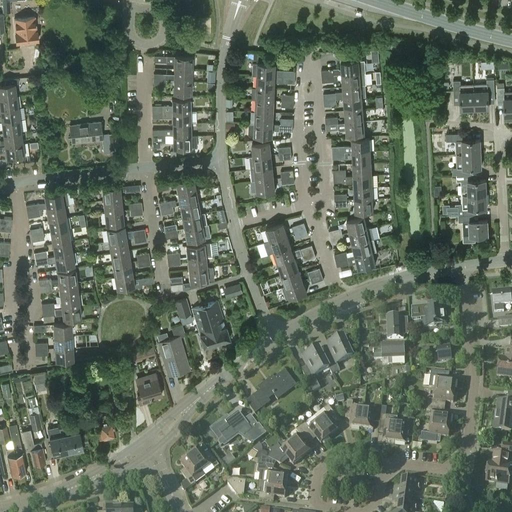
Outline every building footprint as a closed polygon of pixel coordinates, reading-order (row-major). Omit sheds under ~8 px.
[(1,0),(2,7),(2,13),(10,13),(10,0),(14,0),(1,0)] [(10,19),(14,43),(36,39),(32,16),(10,19)] [(172,63),(172,68),(191,69),(191,57),(166,56),(154,56),(153,62),(166,62),(166,63),(172,63)] [(341,74),(365,72),(364,60),(358,61),(358,60),(340,62),(341,69),(339,69),(339,68),(321,70),(321,76),(337,74),(337,75),(341,75),(341,74)] [(252,75),(256,76),(295,77),(295,71),(275,70),(275,64),(252,63),(252,75)] [(191,69),(172,68),(172,74),(165,74),(153,73),(153,80),(165,80),(171,81),(190,81),(191,69)] [(366,84),(365,72),(341,74),(341,75),(342,86),(360,84),(360,85),(366,84)] [(295,77),(256,76),(256,88),(274,89),(274,83),(295,83),(295,77)] [(486,83),(473,84),(474,109),(488,108),(487,96),(494,95),(493,77),(486,77),(486,83)] [(0,97),(16,95),(14,84),(18,83),(18,78),(0,79),(0,81),(0,85),(0,84),(0,97)] [(190,81),(171,81),(171,93),(172,93),(172,96),(188,96),(188,94),(190,94),(190,81)] [(461,110),(474,109),(473,84),(460,85),(459,81),(452,81),(453,97),(460,96),(461,110)] [(504,116),(511,115),(511,90),(504,91),(503,87),(503,82),(497,83),(497,87),(497,103),(504,103),(504,116)] [(342,86),(342,92),(335,93),(336,99),(343,98),(361,96),(360,85),(360,84),(342,86)] [(256,88),(252,88),(252,99),(255,99),(255,100),(273,100),(274,89),(256,88)] [(16,95),(0,97),(0,109),(17,108),(16,95)] [(188,96),(172,96),(172,99),(170,99),(170,106),(151,106),(151,112),(189,112),(188,99),(188,96)] [(343,98),(344,110),(362,108),(361,96),(343,98)] [(273,100),(255,100),(254,111),(273,112),(273,100)] [(17,108),(0,109),(0,113),(0,116),(0,121),(1,122),(19,119),(17,108)] [(344,110),(345,122),(363,121),(362,108),(344,110)] [(254,111),(251,111),(251,123),(250,123),(272,124),(273,112),(254,111)] [(170,118),(170,124),(189,123),(189,112),(151,112),(152,119),(170,118)] [(19,119),(1,122),(3,134),(21,131),(19,119)] [(352,137),(364,136),(363,121),(345,122),(338,123),(326,124),(326,130),(338,129),(340,130),(346,130),(346,135),(351,134),(352,137)] [(102,153),(109,152),(107,134),(101,134),(100,122),(70,125),(71,142),(101,139),(102,153)] [(152,130),(152,136),(165,136),(171,136),(189,136),(189,123),(170,124),(171,130),(152,130)] [(292,131),(293,125),(280,125),(272,124),(250,123),(249,125),(248,134),(250,136),(253,136),(253,137),(271,138),(272,130),(292,131)] [(21,131),(3,134),(4,140),(0,141),(0,139),(0,146),(22,143),(21,131)] [(455,155),(480,154),(480,140),(467,140),(467,133),(446,134),(446,142),(455,141),(455,155)] [(152,136),(152,148),(158,148),(160,146),(160,142),(165,142),(165,136),(152,136)] [(194,136),(189,136),(171,136),(171,148),(195,148),(194,136)] [(364,136),(352,137),(352,139),(351,139),(351,146),(344,146),(332,146),(332,152),(345,152),(352,152),(352,151),(370,150),(369,138),(365,138),(364,136)] [(249,157),(270,155),(269,142),(251,144),(252,156),(249,156),(249,157)] [(0,146),(0,152),(5,152),(6,158),(12,157),(13,163),(27,161),(26,155),(24,155),(22,143),(0,146)] [(352,164),(370,163),(370,150),(352,151),(352,152),(352,164)] [(451,175),(456,175),(468,174),(468,168),(481,167),(480,154),(455,155),(456,168),(451,168),(451,175)] [(250,169),(272,167),(270,155),(249,157),(250,169)] [(352,164),(353,175),(371,174),(370,163),(352,164)] [(255,180),(273,178),(272,167),(250,169),(251,181),(255,180)] [(371,174),(353,175),(346,176),(333,177),(334,183),(346,182),(346,183),(353,182),(353,187),(371,186),(378,186),(377,175),(371,175),(371,174)] [(472,174),(468,174),(456,175),(456,181),(460,181),(461,195),(486,194),(485,180),(472,180),(472,174)] [(177,193),(194,190),(192,177),(174,180),(177,193)] [(274,191),(273,178),(255,180),(256,193),(274,191)] [(155,185),(157,191),(169,189),(168,183),(155,185)] [(121,199),(120,192),(125,191),(125,192),(140,190),(139,184),(119,186),(101,187),(103,200),(121,199)] [(353,187),(354,200),(372,199),(371,186),(353,187)] [(177,193),(179,205),(196,202),(194,190),(177,193)] [(39,210),(39,209),(46,208),(46,209),(64,205),(68,204),(66,192),(61,193),(44,196),(45,203),(38,203),(25,205),(27,212),(39,210)] [(461,195),(461,205),(455,205),(455,208),(450,208),(450,206),(443,206),(443,215),(450,215),(450,216),(474,215),(474,208),(486,207),(486,194),(461,195)] [(104,212),(122,210),(121,199),(103,200),(104,212)] [(372,211),(372,199),(354,200),(354,212),(372,211)] [(179,205),(181,217),(199,214),(196,202),(179,205)] [(48,220),(66,217),(64,205),(46,209),(48,220)] [(172,206),(160,208),(161,215),(173,213),(172,206)] [(104,212),(105,224),(123,222),(122,210),(104,212)] [(181,217),(183,228),(207,224),(205,213),(199,214),(181,217)] [(450,216),(450,217),(459,217),(459,224),(462,223),(463,243),(475,242),(475,235),(487,235),(487,220),(474,221),(474,215),(450,216)] [(349,232),(366,228),(363,216),(346,221),(349,232)] [(50,232),(68,229),(66,217),(48,220),(50,232)] [(292,226),(294,232),(306,228),(304,222),(292,226)] [(269,241),(287,235),(283,223),(265,230),(269,241)] [(163,226),(164,232),(176,229),(175,224),(163,226)] [(208,224),(207,224),(183,228),(185,241),(210,236),(208,224)] [(145,234),(144,228),(132,230),(125,231),(124,226),(106,229),(108,241),(126,237),(126,238),(133,237),(133,236),(145,234)] [(31,236),(43,233),(42,227),(30,229),(31,236)] [(371,227),(366,228),(349,232),(351,244),(373,239),(371,227)] [(306,228),(294,232),(296,238),(308,234),(306,228)] [(330,237),(342,234),(341,228),(328,230),(330,237)] [(68,229),(50,232),(52,244),(70,240),(68,229)] [(176,229),(164,232),(165,239),(178,236),(176,229)] [(43,233),(31,236),(32,242),(44,239),(43,233)] [(133,237),(134,243),(146,241),(145,234),(133,236),(133,237)] [(343,240),(342,234),(330,237),(331,243),(343,240)] [(267,254),(273,252),(290,246),(287,235),(269,241),(263,243),(267,254)] [(110,253),(112,252),(128,249),(126,238),(126,237),(108,241),(110,253)] [(354,255),(372,251),(376,250),(373,239),(351,244),(354,255)] [(54,255),(72,252),(70,240),(52,244),(54,255)] [(186,257),(204,256),(211,255),(209,242),(185,245),(186,257)] [(273,252),(277,263),(294,257),(302,255),(314,251),(312,245),(292,251),(290,246),(273,252)] [(128,249),(112,252),(110,253),(112,264),(128,262),(130,261),(128,249)] [(47,257),(46,250),(34,253),(35,259),(47,257)] [(334,253),(335,260),(347,257),(346,250),(334,253)] [(316,257),(314,251),(302,255),(304,261),(316,257)] [(372,251),(354,255),(347,257),(335,260),(337,266),(349,263),(349,264),(356,262),(357,268),(375,264),(372,251)] [(74,265),(72,252),(54,255),(47,257),(48,263),(55,262),(56,268),(74,265)] [(149,258),(148,252),(136,254),(137,260),(149,258)] [(186,257),(187,269),(205,267),(204,256),(186,257)] [(47,257),(35,259),(36,265),(48,263),(47,257)] [(277,263),(281,275),(298,269),(294,257),(277,263)] [(137,260),(138,267),(150,265),(149,258),(137,260)] [(179,258),(167,259),(168,266),(180,265),(179,258)] [(114,276),(132,273),(130,261),(128,262),(112,264),(114,276)] [(213,267),(205,267),(187,269),(189,281),(214,279),(213,267)] [(308,272),(310,278),(322,274),(319,268),(308,272)] [(340,277),(352,274),(351,268),(339,271),(340,277)] [(58,283),(75,281),(74,269),(56,271),(58,283)] [(281,275),(285,286),(302,280),(298,269),(281,275)] [(152,276),(133,279),(132,273),(114,276),(116,289),(133,286),(133,287),(142,287),(142,284),(145,283),(149,283),(153,282),(152,276)] [(322,274),(310,278),(312,284),(324,280),(322,274)] [(169,277),(169,284),(181,282),(180,276),(169,277)] [(306,292),(302,280),(285,286),(289,299),(306,292)] [(58,283),(59,296),(77,293),(75,281),(58,283)] [(181,289),(181,282),(169,284),(170,291),(181,289)] [(59,296),(61,308),(78,306),(77,293),(59,296)] [(504,312),(503,306),(511,305),(511,296),(509,297),(509,293),(492,295),(494,313),(504,312)] [(174,301),(179,317),(191,313),(186,297),(174,301)] [(217,301),(200,306),(191,308),(203,347),(228,339),(217,301)] [(412,318),(411,318),(412,320),(422,319),(423,328),(434,327),(436,323),(442,322),(442,327),(447,326),(446,313),(444,311),(444,303),(428,305),(428,306),(412,308),(412,312),(411,312),(412,318)] [(78,306),(61,308),(54,309),(42,310),(42,316),(55,315),(61,314),(62,320),(80,318),(78,306)] [(399,318),(386,319),(387,341),(403,340),(402,336),(408,335),(407,319),(399,320),(399,318)] [(499,328),(511,326),(511,318),(498,320),(499,328)] [(72,335),(71,322),(53,323),(54,336),(72,335)] [(171,327),(174,337),(157,342),(167,376),(188,369),(178,337),(184,336),(181,324),(177,325),(177,323),(172,324),(172,326),(171,327)] [(54,336),(54,348),(72,347),(72,335),(54,336)] [(328,369),(327,369),(331,375),(339,372),(336,365),(352,358),(342,338),(326,345),(330,354),(322,358),(328,369)] [(499,358),(496,377),(511,378),(511,340),(510,350),(506,350),(505,359),(499,358)] [(403,344),(392,345),(381,346),(381,351),(373,351),(374,360),(382,360),(382,365),(404,364),(403,344)] [(72,347),(54,348),(55,360),(73,359),(72,347)] [(438,360),(451,359),(450,347),(437,348),(438,360)] [(312,377),(327,369),(328,369),(322,358),(318,350),(302,358),(306,367),(300,370),(302,375),(312,394),(319,390),(312,377)] [(0,365),(0,372),(12,370),(11,363),(0,365)] [(429,388),(435,389),(455,392),(456,380),(446,379),(446,373),(431,371),(429,388)] [(34,374),(36,383),(46,381),(44,372),(34,374)] [(254,414),(262,408),(268,403),(266,400),(273,395),(277,400),(295,386),(284,372),(273,380),(272,378),(258,389),(260,392),(245,403),(254,414)] [(155,373),(135,379),(139,392),(137,393),(140,404),(153,400),(152,398),(162,395),(155,373)] [(1,384),(3,398),(10,396),(8,383),(1,384)] [(455,392),(435,389),(433,401),(428,400),(427,406),(442,408),(443,402),(453,404),(455,392)] [(337,394),(338,397),(336,397),(338,403),(344,402),(343,396),(342,396),(341,393),(337,394)] [(511,433),(511,423),(511,394),(510,394),(508,403),(498,402),(495,421),(494,421),(492,431),(511,433)] [(349,427),(361,429),(363,409),(352,407),(352,402),(347,401),(345,415),(350,416),(349,427)] [(363,409),(361,429),(373,430),(374,419),(379,420),(380,416),(381,406),(375,405),(375,411),(363,409)] [(314,416),(317,421),(330,437),(339,430),(332,421),(337,417),(328,406),(314,416)] [(432,412),(430,424),(450,426),(452,415),(441,413),(442,408),(427,406),(426,412),(432,412)] [(41,429),(38,413),(29,414),(33,431),(41,429)] [(95,422),(99,438),(114,435),(109,413),(99,415),(100,422),(95,422)] [(223,420),(210,430),(219,442),(218,443),(221,447),(223,446),(239,434),(253,444),(266,435),(259,425),(258,426),(251,416),(244,421),(238,413),(225,423),(223,420)] [(382,441),(394,443),(397,424),(385,422),(386,416),(380,416),(379,420),(378,429),(384,430),(382,441)] [(397,424),(394,443),(406,444),(407,434),(413,434),(415,420),(409,419),(408,425),(397,424)] [(68,421),(61,422),(62,431),(70,429),(68,421)] [(305,423),(300,427),(312,442),(316,438),(321,444),(330,437),(317,421),(308,428),(305,423)] [(67,451),(63,433),(62,431),(61,422),(56,423),(57,427),(47,430),(49,436),(52,454),(67,451)] [(7,426),(12,448),(18,471),(26,469),(20,446),(21,446),(16,424),(7,426)] [(448,438),(450,426),(430,424),(429,436),(421,435),(420,442),(436,445),(436,444),(439,444),(440,437),(448,438)] [(0,442),(9,441),(5,426),(0,427),(0,442)] [(312,442),(300,427),(296,430),(299,434),(290,442),(302,458),(312,451),(307,445),(312,442)] [(40,442),(33,443),(30,429),(22,431),(26,451),(30,451),(33,465),(36,464),(37,465),(42,464),(43,463),(45,462),(40,442)] [(63,433),(67,451),(82,447),(81,444),(87,443),(85,435),(79,436),(78,430),(63,433)] [(271,453),(268,459),(274,462),(281,465),(282,460),(286,457),(293,465),(302,458),(290,442),(285,446),(281,442),(269,451),(271,453)] [(487,467),(485,482),(507,485),(510,466),(507,465),(508,455),(511,455),(511,447),(502,446),(501,454),(493,453),(491,468),(487,467)] [(10,473),(18,471),(12,448),(5,449),(10,473)] [(189,456),(205,476),(219,466),(210,454),(206,458),(199,449),(189,456)] [(196,483),(205,476),(189,456),(180,463),(187,472),(182,475),(186,481),(180,485),(184,492),(196,483)] [(257,474),(260,475),(260,476),(259,483),(286,486),(287,474),(282,474),(268,472),(274,462),(268,459),(266,458),(262,456),(260,460),(257,466),(258,466),(257,474)] [(243,498),(245,481),(228,479),(227,485),(228,485),(237,498),(243,498)] [(393,497),(412,499),(412,494),(418,495),(420,482),(401,480),(400,489),(394,488),(393,497)] [(284,498),(286,486),(259,483),(258,490),(260,490),(258,501),(273,502),(274,497),(284,498)] [(398,506),(396,511),(415,511),(417,506),(411,505),(412,499),(393,497),(392,503),(395,503),(395,506),(398,506)]
